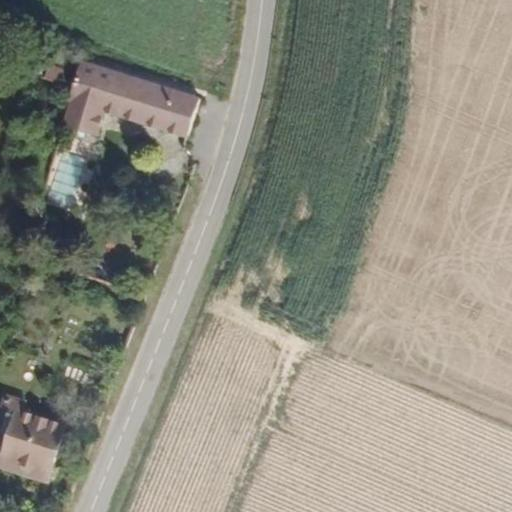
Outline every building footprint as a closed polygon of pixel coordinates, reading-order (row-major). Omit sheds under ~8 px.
[(43,77),(58,83),(64,69),(49,63),(43,77)] [(91,117),(174,149),(187,112),(73,70),(55,126),(84,137),(91,117)] [(45,271),(53,247),(39,242),(30,266),(45,271)] [(0,459),(45,474),(59,434),(15,420),(18,413),(0,406),(0,459)] [(0,471),(42,485),(45,474),(0,459),(0,471)]
